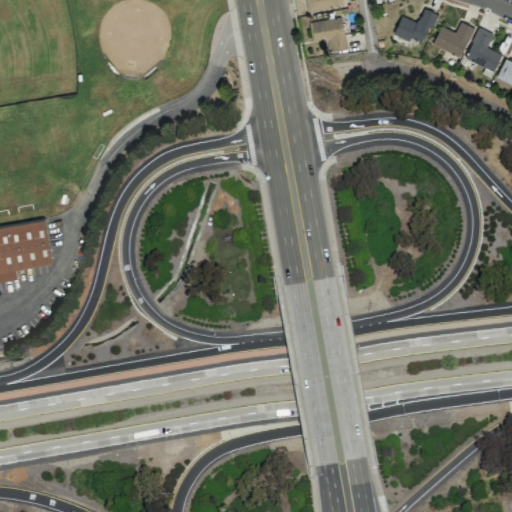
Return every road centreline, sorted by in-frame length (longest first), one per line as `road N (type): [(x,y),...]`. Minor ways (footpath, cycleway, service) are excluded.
road 1 (motorway): [(0,454),(511,371)]
road 2 (motorway): [(511,337),(0,415)]
road 3 (motorway): [(294,337),(212,339),(170,328),(139,300),(123,255),(129,215),(152,182),(221,157),(273,162)]
road 4 (motorway): [(301,164),(347,140),(403,136),(442,155),(471,199),(470,254),(447,290),(349,330)]
road 5 (motorway): [(266,119),(246,136),(185,149),(140,173),(115,213),(82,318),(49,353),(0,378)]
road 6 (motorway): [(180,511),(192,481),(229,449),(511,389)]
road 7 (motorway): [(294,337),(0,386)]
road 8 (motorway): [(511,199),(467,152),(431,129),(395,120),(292,123)]
road 9 (motorway): [(511,311),(294,337)]
road 10 (secondary): [(294,284),(324,464)]
road 11 (secondary): [(354,458),(323,279)]
road 12 (secondary): [(301,164),(271,0)]
road 13 (secondary): [(244,0),(273,162)]
road 14 (motorway): [(398,511),(511,420)]
road 15 (secondary): [(273,162),(294,284)]
